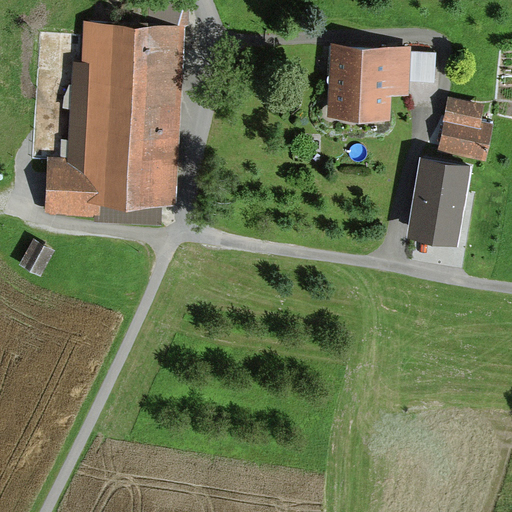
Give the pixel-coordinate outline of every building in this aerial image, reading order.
[(169,204),(180,28),(89,22),(80,160),(50,158),(46,217),(97,221),(99,200),(169,204)] [(421,46),(336,43),(333,122),(398,125),(399,102),(418,103),(421,46)] [(492,103),(455,96),(443,158),(481,165),(492,103)] [(429,156),(417,232),(468,240),(481,165),(443,158),(429,156)] [(32,243),(23,270),(43,277),(52,250),(32,243)]
